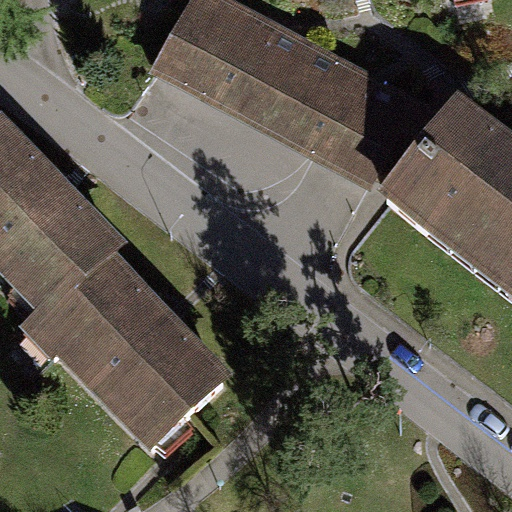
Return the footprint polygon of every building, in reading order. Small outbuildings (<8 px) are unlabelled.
[(154,80),(261,137),(299,64),(193,8),(154,80)] [(359,96),(299,64),(261,137),(367,193),(405,120),(359,96)] [(433,231),(511,291),(511,162),(456,119),(386,208),(426,239),(433,231)] [(0,273),(43,318),(106,263),(114,255),(0,132),(0,273)] [(220,387),(106,263),(43,318),(32,329),(153,454),(220,387)]
